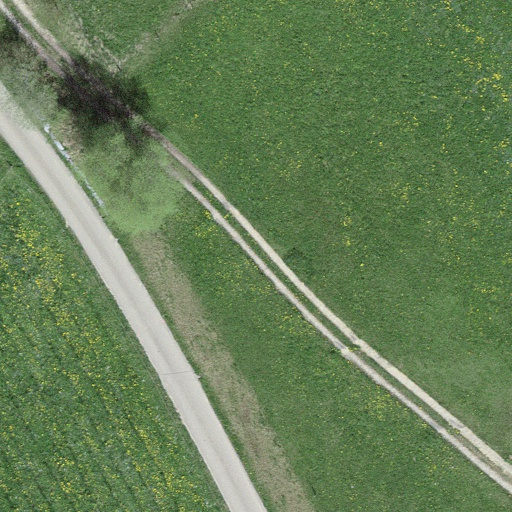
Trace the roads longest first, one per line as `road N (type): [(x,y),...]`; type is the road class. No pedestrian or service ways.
road 1 (track): [(5,0),(217,209),(347,359),(511,478)]
road 2 (unclassified): [(0,105),(111,261),(252,511)]
